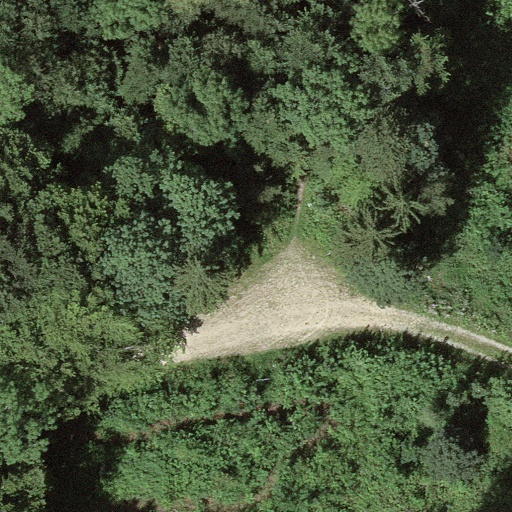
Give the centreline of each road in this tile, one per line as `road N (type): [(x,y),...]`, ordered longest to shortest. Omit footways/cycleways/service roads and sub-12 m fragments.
road 1 (track): [(0,393),(38,370),(150,329),(283,304)]
road 2 (track): [(283,304),(434,336),(511,364)]
